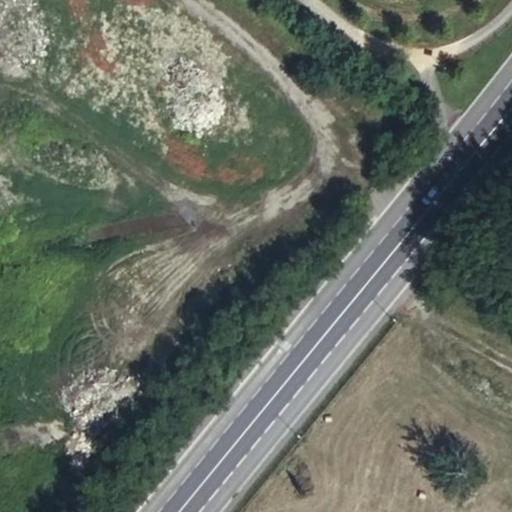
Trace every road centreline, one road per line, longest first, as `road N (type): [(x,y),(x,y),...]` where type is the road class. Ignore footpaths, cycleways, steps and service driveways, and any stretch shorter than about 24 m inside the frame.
road 1 (track): [(205,0),(294,73),(335,133),(317,177),(284,194),(213,203),(168,187),(55,94),(0,69)]
road 2 (secondary): [(177,511),(511,104)]
road 3 (track): [(511,364),(374,270)]
